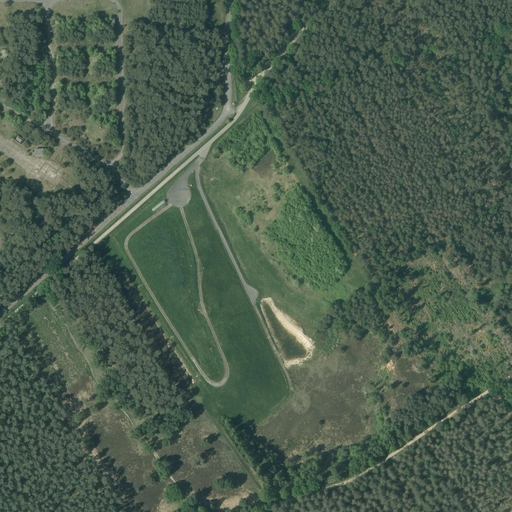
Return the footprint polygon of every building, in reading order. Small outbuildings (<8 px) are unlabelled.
[(113,42),(112,16),(91,18),(88,20),(86,24),(87,37),(88,41),(92,44),(113,42)] [(76,17),(55,18),(57,44),(78,43),(82,38),(83,33),(83,24),(81,20),(76,17)] [(115,75),(114,48),(93,50),(90,53),(89,57),(90,70),(92,74),(96,77),(115,75)] [(76,50),(57,51),(58,76),(78,75),(82,72),(84,67),(84,58),(81,53),(76,50)] [(116,108),(115,81),(96,83),(91,85),(88,89),(89,102),(92,106),(96,108),(116,108)] [(78,84),(58,84),(59,109),(79,108),(84,105),(86,100),(86,90),(83,86),(78,84)] [(116,141),(115,115),(97,115),(91,117),(87,121),(85,126),(86,132),(88,138),(93,141),(97,142),(116,141)] [(153,211),(165,204),(163,202),(152,209),(153,211)]
